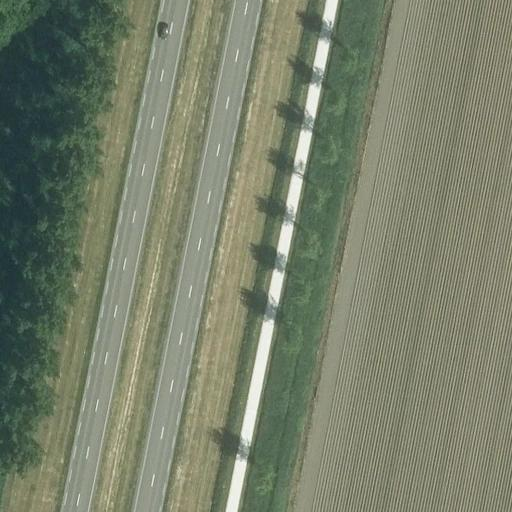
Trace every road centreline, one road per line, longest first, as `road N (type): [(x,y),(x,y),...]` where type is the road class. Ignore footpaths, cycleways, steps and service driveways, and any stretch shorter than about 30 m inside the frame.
road 1 (primary): [(172,0),(72,511)]
road 2 (primary): [(151,511),(251,0)]
